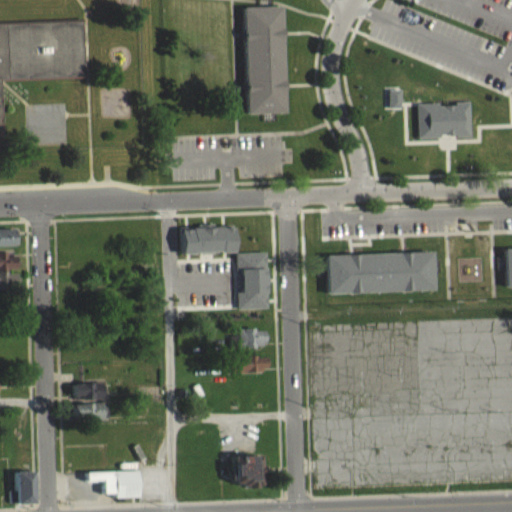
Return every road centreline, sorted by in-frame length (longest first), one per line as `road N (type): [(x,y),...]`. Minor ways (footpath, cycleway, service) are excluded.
road 1 (residential): [(0,205),(362,191)]
road 2 (residential): [(283,194),(295,511)]
road 3 (residential): [(195,511),(511,498)]
road 4 (residential): [(38,204),(47,511)]
road 5 (residential): [(362,191),(326,57),(356,0)]
road 6 (residential): [(511,184),(362,191)]
